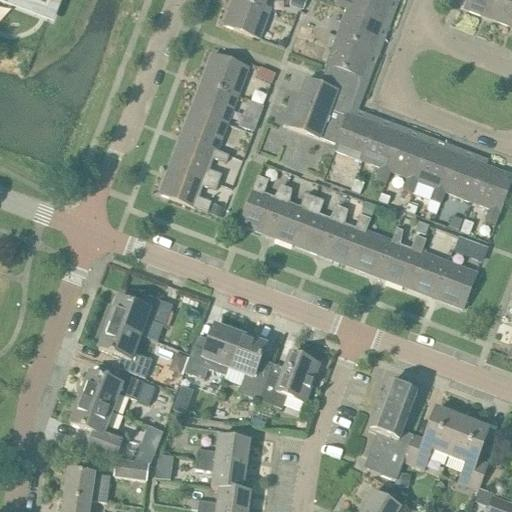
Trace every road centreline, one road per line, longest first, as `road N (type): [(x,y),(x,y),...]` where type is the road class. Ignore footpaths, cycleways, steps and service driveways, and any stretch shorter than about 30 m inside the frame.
road 1 (residential): [(14,511),(27,401),(88,229)]
road 2 (residential): [(357,333),(88,229)]
road 3 (residential): [(88,229),(176,0)]
road 4 (residential): [(302,511),(309,450),(357,333)]
road 5 (residential): [(511,390),(357,333)]
road 6 (residential): [(511,151),(387,103)]
